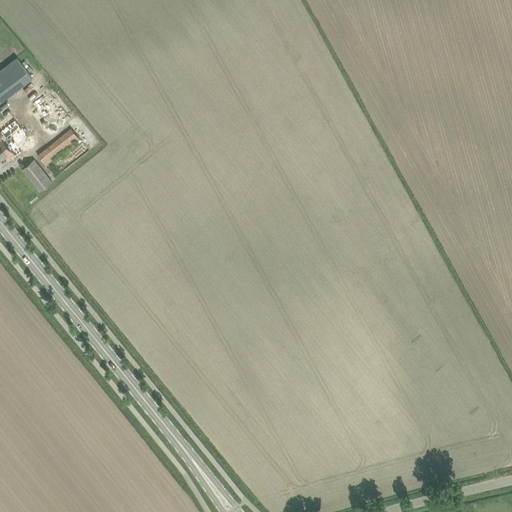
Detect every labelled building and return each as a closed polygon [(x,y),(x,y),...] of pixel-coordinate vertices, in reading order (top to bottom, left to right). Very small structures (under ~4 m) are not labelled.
[(0,69),(0,101),(32,77),(17,57),(0,69)] [(30,110),(50,135),(74,116),(53,91),(30,110)] [(0,160),(7,154),(11,159),(19,153),(33,142),(15,119),(1,131),(0,131),(0,160)] [(38,155),(45,164),(79,138),(71,128),(38,155)] [(22,169),(40,191),(48,185),(52,181),(34,159),(29,162),(22,169)]
